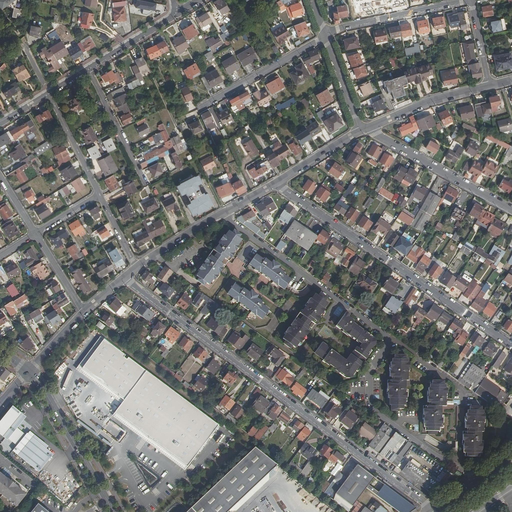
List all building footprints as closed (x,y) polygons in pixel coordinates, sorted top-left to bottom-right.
[(0,0),(0,4),(3,9),(6,7),(15,8),(13,17),(22,19),(24,10),(22,10),(23,4),(20,4),(21,0),(19,0),(0,0)] [(156,3),(138,0),(135,0),(134,7),(143,8),(142,13),(147,14),(157,9),(156,3)] [(223,0),(216,0),(215,1),(222,13),(230,9),(223,0)] [(356,0),(357,1),(362,0),(363,0),(365,10),(372,8),(372,5),(377,4),(378,7),(392,4),(391,0),(356,0)] [(112,3),(115,21),(124,20),(122,6),(124,6),(127,6),(127,1),(112,3)] [(304,13),(300,2),(290,5),(294,16),(304,13)] [(280,7),(276,9),(278,13),(287,7),(285,4),(280,7)] [(482,6),(484,16),(494,14),(492,4),(482,6)] [(346,5),(338,7),(339,16),(349,15),(346,5)] [(94,13),(83,11),(80,27),(86,28),(89,28),(90,21),(91,19),(92,19),(94,13)] [(196,18),(202,28),(213,21),(207,11),(196,18)] [(458,12),(458,13),(461,25),(461,29),(467,28),(465,19),(464,19),(462,11),(458,12)] [(449,15),(452,27),(461,25),(458,13),(449,15)] [(433,18),(435,28),(447,26),(445,15),(433,18)] [(280,44),(285,41),(284,39),(283,38),(286,36),(290,33),(287,28),(281,17),(278,19),(282,26),(273,31),(280,44)] [(427,19),(417,21),(419,33),(429,31),(427,19)] [(501,19),(491,21),(493,32),(503,30),(501,19)] [(300,36),(309,32),(306,21),(296,25),(300,36)] [(410,23),(400,25),(402,35),(402,36),(412,34),(410,23)] [(199,32),(193,24),(183,29),(188,38),(199,32)] [(40,27),(31,25),(29,34),(38,36),(40,27)] [(389,27),(391,37),(402,35),(400,25),(389,27)] [(386,28),(373,30),(375,38),(387,35),(386,28)] [(100,33),(98,37),(107,41),(109,37),(100,33)] [(184,35),(173,41),(178,51),(184,48),(190,46),(184,35)] [(357,36),(349,38),(351,48),(359,46),(357,36)] [(82,42),(78,44),(79,45),(79,46),(83,53),(96,45),(91,37),(85,40),(86,42),(82,44),(82,42)] [(210,38),(207,41),(212,49),(214,52),(217,50),(215,47),(223,42),(221,38),(216,40),(214,37),(211,39),(210,38)] [(464,42),(466,51),(469,64),(471,64),(476,63),(475,58),(476,58),(473,44),(474,44),(473,40),(464,42)] [(62,41),(50,49),(51,50),(56,59),(69,52),(62,41)] [(164,41),(157,45),(161,53),(169,50),(164,41)] [(416,47),(405,49),(406,55),(413,53),(420,50),(419,43),(415,44),(416,47)] [(4,49),(0,44),(0,62),(11,53),(6,47),(4,49)] [(146,49),(151,58),(161,53),(157,45),(157,44),(146,49)] [(69,52),(74,59),(83,53),(79,46),(79,45),(69,52)] [(46,69),(49,74),(57,70),(56,68),(60,66),(56,59),(51,50),(48,52),(45,46),(40,49),(41,51),(38,53),(42,58),(46,56),(52,66),(46,69)] [(251,47),(237,55),(243,66),(248,63),(247,62),(256,57),(251,47)] [(309,52),(311,56),(305,60),(309,68),(312,66),(310,62),(320,56),(316,48),(309,52)] [(205,54),(209,60),(216,56),(215,54),(214,52),(212,49),(205,54)] [(359,52),(349,56),(353,68),(354,67),(363,64),(359,52)] [(241,67),(233,54),(222,61),(230,74),(241,67)] [(511,63),(510,54),(495,57),(498,69),(511,66),(511,63)] [(134,58),(137,64),(141,73),(148,70),(142,56),(138,58),(137,56),(134,58)] [(184,69),(189,78),(193,76),(192,74),(200,70),(196,62),(184,69)] [(471,64),(473,76),(482,74),(480,62),(476,63),(471,64)] [(299,65),(301,67),(292,73),(297,82),(309,75),(302,63),(299,65)] [(431,63),(418,67),(422,79),(428,77),(427,75),(434,73),(431,63)] [(140,84),(138,79),(143,77),(141,73),(137,64),(132,66),(136,76),(126,81),(130,89),(140,84)] [(358,76),(367,72),(363,64),(354,67),(358,76)] [(12,70),(19,82),(25,78),(26,79),(30,77),(30,75),(24,65),(19,67),(18,66),(12,70)] [(416,80),(417,83),(423,81),(422,79),(418,67),(409,70),(409,71),(405,72),(406,74),(384,81),(388,91),(392,90),(395,97),(406,93),(403,84),(408,83),(408,82),(416,80)] [(444,76),(445,84),(459,82),(457,74),(455,67),(450,69),(451,75),(444,76)] [(217,69),(205,75),(209,82),(211,86),(222,80),(217,69)] [(110,83),(116,79),(111,70),(102,75),(105,81),(108,79),(110,83)] [(212,88),(209,82),(205,75),(202,77),(209,90),(212,88)] [(271,81),(267,84),(272,92),(284,86),(279,76),(278,77),(277,75),(269,79),(271,81)] [(374,90),(370,80),(360,84),(364,95),(374,90)] [(4,93),(7,98),(21,89),(16,82),(8,87),(9,89),(4,93)] [(183,92),(179,93),(183,102),(187,101),(194,98),(188,85),(181,88),(183,92)] [(122,86),(111,92),(114,98),(125,92),(122,86)] [(327,88),(317,94),(323,104),(333,98),(327,88)] [(259,89),(253,92),(260,105),(272,98),(267,90),(261,93),(259,89)] [(247,90),(239,95),(242,100),(250,95),(247,90)] [(120,110),(122,108),(124,113),(125,112),(129,110),(130,110),(125,100),(128,98),(125,92),(114,98),(113,98),(120,110)] [(374,102),(373,103),(373,104),(375,108),(376,111),(386,107),(382,99),(385,97),(383,92),(371,98),(374,102)] [(230,100),(233,105),(242,100),(239,95),(230,100)] [(489,97),(491,102),(493,111),(499,109),(498,104),(501,104),(499,95),(489,97)] [(83,106),(78,96),(73,99),(74,101),(68,104),(72,112),(83,106)] [(281,104),(280,102),(276,105),(279,111),(281,111),(293,104),(297,101),(295,96),(281,104)] [(301,100),(304,105),(309,102),(306,97),(301,100)] [(486,101),(475,103),(478,116),(485,114),(485,112),(493,111),(491,102),(486,103),(486,101)] [(472,104),(460,107),(462,118),(474,115),(472,104)] [(228,108),(217,114),(222,122),(226,120),(228,125),(235,121),(228,108)] [(322,109),(316,113),(319,118),(325,114),(322,109)] [(52,119),(47,110),(35,116),(39,122),(46,118),(47,121),(52,119)] [(129,113),(130,112),(129,110),(125,112),(127,114),(125,115),(125,114),(120,116),(125,124),(129,122),(128,120),(132,118),(129,113)] [(209,110),(201,114),(208,130),(217,126),(209,110)] [(429,115),(427,110),(415,115),(417,120),(429,115)] [(453,121),(448,110),(439,114),(445,125),(453,121)] [(343,125),(336,114),(324,121),(331,131),(333,129),(334,131),(337,129),(336,128),(337,127),(338,128),(343,125)] [(422,130),(436,124),(432,114),(417,120),(422,130)] [(400,127),(403,134),(420,127),(414,115),(410,116),(412,122),(406,124),(405,122),(402,123),(403,126),(400,127)] [(262,121),(265,126),(272,121),(270,117),(262,121)] [(511,119),(511,118),(498,121),(501,132),(511,129),(511,119)] [(31,119),(20,126),(24,132),(28,140),(36,134),(34,131),(37,129),(31,119)] [(202,128),(198,119),(189,123),(193,132),(202,128)] [(323,129),(316,119),(306,126),(308,129),(312,136),(323,129)] [(464,126),(474,131),(476,127),(464,122),(462,127),(464,127),(464,126)] [(149,131),(145,124),(136,128),(140,136),(149,131)] [(19,125),(9,132),(13,138),(14,140),(18,137),(17,136),(24,132),(20,126),(19,125)] [(242,125),(236,128),(239,134),(245,131),(242,125)] [(81,130),(85,137),(86,140),(85,141),(87,144),(97,139),(90,126),(81,130)] [(156,143),(163,139),(169,149),(174,146),(171,139),(170,139),(164,128),(161,130),(152,135),(156,143)] [(308,129),(296,136),(301,145),(313,137),(312,136),(308,129)] [(0,146),(5,143),(13,138),(9,132),(6,134),(6,133),(0,136),(0,135),(0,146)] [(99,144),(103,142),(108,152),(115,148),(108,134),(97,139),(99,144)] [(174,137),(171,139),(174,146),(176,149),(183,146),(184,147),(189,145),(187,141),(183,143),(179,134),(174,137)] [(491,142),(508,149),(510,145),(487,135),(484,142),(490,145),(491,142)] [(260,152),(252,139),(244,144),(250,154),(250,153),(252,157),(260,152)] [(48,143),(47,140),(33,149),(37,156),(51,147),(48,143)] [(440,144),(431,140),(427,148),(436,152),(440,144)] [(295,142),(294,141),(290,144),(296,155),(303,150),(297,141),(295,142)] [(474,155),(480,145),(471,141),(466,150),(474,155)] [(285,142),(273,150),(275,153),(279,159),(291,152),(285,142)] [(15,146),(17,149),(11,153),(13,157),(15,160),(26,154),(19,144),(15,146)] [(379,160),(379,159),(380,159),(386,149),(383,147),(382,148),(374,144),(369,153),(377,158),(377,159),(379,160)] [(58,161),(56,161),(58,166),(70,159),(63,145),(58,147),(58,146),(52,149),(58,161)] [(456,162),(459,157),(460,158),(465,148),(459,145),(455,152),(451,149),(447,157),(456,162)] [(91,148),(88,149),(93,159),(100,155),(95,146),(92,147),(92,146),(91,147),(91,148)] [(175,161),(174,161),(177,169),(183,165),(176,149),(174,146),(169,149),(175,161)] [(158,148),(144,155),(146,160),(147,160),(151,158),(161,153),(158,148)] [(165,151),(161,153),(151,158),(152,160),(153,159),(154,161),(160,158),(160,159),(164,157),(164,156),(166,155),(165,151)] [(347,162),(356,169),(363,158),(361,157),(354,151),(347,162)] [(267,157),(268,159),(272,166),(273,167),(281,163),(279,159),(275,153),(267,157)] [(385,153),(380,162),(389,167),(394,158),(385,153)] [(217,164),(211,154),(201,160),(206,170),(217,164)] [(110,155),(100,160),(105,169),(103,170),(105,175),(117,169),(110,155)] [(28,157),(19,162),(21,165),(25,163),(28,161),(30,160),(28,157)] [(249,170),(254,177),(272,166),(268,159),(263,162),(265,164),(262,166),(260,164),(249,170)] [(369,160),(368,162),(376,167),(378,164),(372,159),(370,161),(369,160)] [(488,159),(485,165),(482,171),(493,178),(500,165),(488,159)] [(476,160),(469,171),(476,175),(479,177),(482,171),(485,165),(476,160)] [(468,161),(464,168),(468,171),(472,163),(468,161)] [(344,169),(335,162),(329,171),(338,178),(344,169)] [(21,170),(27,166),(25,163),(21,165),(7,174),(9,176),(16,172),(22,181),(27,178),(21,170)] [(148,167),(153,178),(162,174),(157,163),(148,167)] [(224,164),(228,173),(232,181),(238,178),(236,175),(233,177),(227,163),(224,164)] [(72,165),(61,171),(66,181),(77,175),(72,165)] [(400,166),(394,177),(402,182),(404,178),(409,170),(400,166)] [(410,168),(409,170),(404,178),(412,182),(418,172),(410,168)] [(113,174),(104,179),(110,190),(122,184),(125,183),(123,179),(117,182),(113,174)] [(194,176),(189,178),(204,211),(210,207),(209,206),(214,203),(208,192),(205,193),(204,192),(202,193),(198,184),(202,182),(198,174),(195,176),(195,175),(194,176)] [(77,192),(85,187),(79,176),(70,182),(77,192)] [(511,179),(506,176),(500,186),(510,192),(511,188),(511,179)] [(387,179),(383,177),(376,190),(379,193),(381,189),(387,179)] [(192,202),(188,204),(193,214),(197,212),(198,214),(204,211),(189,178),(181,182),(180,183),(181,184),(178,185),(182,194),(186,192),(192,202)] [(125,183),(122,184),(129,195),(130,195),(138,190),(132,179),(125,183)] [(233,184),(239,194),(246,189),(240,179),(233,184)] [(317,185),(309,180),(303,188),(311,194),(317,185)] [(217,187),(221,195),(235,189),(232,181),(217,187)] [(321,187),(316,195),(320,198),(321,199),(325,201),(330,193),(323,188),(325,186),(323,184),(321,187)] [(352,184),(343,196),(347,198),(355,186),(352,184)] [(428,190),(418,184),(410,197),(404,208),(409,211),(411,207),(409,206),(414,199),(415,197),(421,200),(422,200),(428,190)] [(65,194),(70,191),(66,185),(61,188),(65,194)] [(447,192),(446,191),(442,199),(439,204),(441,205),(443,202),(445,198),(452,202),(453,202),(459,192),(450,187),(447,192)] [(35,195),(31,188),(24,192),(30,202),(34,199),(32,196),(35,195)] [(379,193),(392,201),(394,197),(381,189),(379,193)] [(442,199),(429,192),(421,208),(417,216),(429,223),(432,218),(439,204),(442,199)] [(394,197),(392,201),(404,208),(410,197),(405,195),(404,197),(396,193),(394,197)] [(49,195),(45,198),(39,201),(35,204),(37,207),(51,199),(49,195)] [(153,197),(141,203),(143,206),(155,200),(153,197)] [(174,208),(175,210),(179,208),(174,197),(164,202),(169,211),(174,208)] [(270,197),(256,206),(262,214),(263,213),(265,215),(266,216),(269,212),(277,207),(270,197)] [(371,197),(365,205),(368,208),(375,200),(371,197)] [(158,206),(155,200),(143,206),(146,212),(158,206)] [(334,208),(343,214),(349,206),(340,200),(334,208)] [(134,214),(127,201),(117,206),(124,220),(134,214)] [(0,212),(1,212),(6,221),(11,218),(14,217),(13,215),(14,214),(7,204),(6,205),(4,203),(0,205),(0,212)] [(476,203),(470,214),(479,218),(483,210),(485,208),(476,203)] [(44,205),(36,210),(41,218),(50,212),(49,209),(47,210),(44,205)] [(100,210),(98,205),(90,210),(94,217),(99,214),(98,211),(100,210)] [(286,210),(285,209),(280,215),(290,221),(294,215),(295,216),(298,212),(289,205),(286,210)] [(421,208),(418,206),(413,214),(417,216),(421,208)] [(346,216),(354,222),(360,213),(352,207),(346,216)] [(461,220),(465,213),(456,208),(453,215),(461,220)] [(404,209),(402,212),(414,219),(417,216),(413,214),(404,209)] [(243,216),(246,220),(244,224),(264,238),(266,234),(251,224),(252,221),(257,218),(255,215),(256,215),(253,210),(243,216)] [(483,210),(479,218),(475,225),(487,231),(494,219),(495,217),(495,216),(487,212),(483,210)] [(402,212),(393,226),(386,236),(382,242),(385,244),(389,237),(390,238),(387,242),(394,247),(401,238),(400,237),(406,227),(408,228),(410,226),(414,219),(402,212)] [(82,216),(79,218),(85,227),(87,226),(85,221),(82,216)] [(414,219),(410,226),(422,233),(429,223),(417,216),(414,219)] [(358,225),(368,231),(373,223),(364,217),(358,225)] [(393,226),(381,217),(372,230),(377,234),(379,231),(386,236),(393,226)] [(14,221),(13,221),(11,218),(6,221),(0,225),(3,231),(4,231),(9,238),(20,231),(14,221)] [(429,223),(440,231),(444,224),(432,218),(429,223)] [(147,223),(144,224),(147,231),(149,235),(151,239),(167,231),(161,219),(148,226),(147,223)] [(506,225),(494,219),(487,231),(486,232),(498,239),(506,225)] [(83,229),(78,220),(69,225),(75,235),(83,229)] [(269,220),(265,223),(269,230),(273,226),(269,220)] [(294,221),(286,233),(297,241),(306,228),(294,221)] [(109,233),(104,225),(92,232),(93,235),(99,232),(102,237),(109,233)] [(67,233),(63,227),(50,236),(56,247),(62,243),(60,239),(67,233)] [(318,236),(306,228),(297,241),(309,249),(317,238),(318,236)] [(219,242),(220,243),(217,247),(215,250),(218,252),(224,257),(226,258),(228,255),(230,257),(234,252),(232,250),(234,248),(235,249),(237,247),(239,244),(237,242),(241,237),(239,236),(241,233),(234,229),(232,231),(230,229),(226,235),(223,234),(219,239),(221,240),(219,242)] [(324,230),(321,234),(320,233),(318,236),(317,238),(325,244),(332,235),(331,234),(332,233),(328,231),(327,232),(324,230)] [(147,231),(135,237),(138,243),(149,235),(147,231)] [(462,234),(456,231),(452,238),(458,241),(462,234)] [(151,239),(149,235),(138,243),(139,246),(144,244),(144,243),(151,239)] [(345,245),(334,237),(325,250),(337,258),(345,245)] [(402,237),(394,248),(407,256),(414,245),(402,237)] [(464,245),(470,249),(472,250),(474,245),(467,241),(464,245)] [(75,243),(67,248),(73,258),(74,259),(79,257),(80,259),(83,256),(85,255),(82,251),(79,252),(78,250),(78,249),(75,243)] [(464,245),(461,250),(466,254),(470,249),(464,245)] [(506,252),(494,245),(487,259),(487,260),(498,266),(506,252)] [(345,250),(349,253),(343,262),(347,266),(354,256),(354,255),(356,252),(347,246),(345,250)] [(412,250),(408,257),(418,264),(425,255),(427,251),(420,247),(416,253),(412,250)] [(25,260),(21,263),(24,268),(39,259),(32,248),(28,250),(28,251),(26,252),(30,260),(26,263),(25,260)] [(124,262),(116,248),(108,253),(117,266),(124,262)] [(218,252),(214,257),(221,261),(224,257),(218,252)] [(255,267),(255,268),(259,271),(260,271),(261,269),(264,271),(266,268),(270,271),(273,274),(272,277),(274,279),(273,280),(273,281),(278,285),(278,284),(284,288),(290,278),(284,274),(283,273),(284,271),(278,267),(280,265),(273,260),(271,262),(265,257),(264,259),(262,258),(255,253),(249,263),(255,267)] [(196,275),(199,278),(197,280),(203,285),(205,282),(208,284),(212,278),(213,280),(216,277),(217,274),(215,273),(217,271),(219,272),(223,267),(221,265),(223,263),(221,261),(214,257),(211,255),(206,262),(204,265),(202,264),(199,268),(201,270),(196,275)] [(432,260),(425,255),(418,264),(418,265),(419,265),(416,269),(423,273),(427,267),(431,269),(435,264),(438,260),(438,259),(434,256),(432,260)] [(358,257),(350,269),(358,275),(366,263),(358,257)] [(111,270),(110,269),(115,267),(110,258),(94,267),(99,277),(111,270)] [(313,259),(309,264),(313,267),(317,262),(313,259)] [(438,260),(435,264),(441,268),(444,264),(438,260)] [(41,261),(31,268),(34,273),(36,272),(40,279),(49,274),(47,271),(48,270),(46,267),(45,267),(41,261)] [(13,263),(10,265),(4,268),(10,276),(21,270),(16,262),(13,263)] [(435,264),(431,269),(428,274),(436,279),(440,274),(441,275),(444,270),(441,268),(435,264)] [(1,265),(0,265),(0,271),(3,277),(4,279),(5,280),(9,277),(1,265)] [(173,271),(165,266),(157,277),(164,282),(165,282),(173,271)] [(78,267),(71,272),(77,283),(84,293),(91,288),(85,278),(78,267)] [(149,281),(153,284),(155,281),(151,278),(153,276),(146,271),(142,277),(148,281),(149,281)] [(332,276),(327,272),(322,280),(327,284),(332,276)] [(449,273),(442,283),(448,287),(451,289),(453,286),(458,279),(449,273)] [(363,274),(358,282),(366,287),(371,280),(363,274)] [(395,278),(390,275),(383,286),(394,293),(400,284),(394,279),(395,278)] [(460,275),(458,279),(453,286),(464,293),(468,287),(471,283),(460,275)] [(55,280),(52,276),(51,277),(46,280),(50,287),(48,289),(52,294),(61,289),(55,280)] [(470,288),(465,296),(474,302),(483,289),(476,284),(478,282),(473,279),(471,283),(468,287),(470,288)] [(377,283),(371,280),(366,287),(372,291),(377,283)] [(10,285),(16,294),(19,292),(13,282),(10,285)] [(159,289),(168,296),(174,289),(165,282),(164,282),(159,289)] [(256,313),(263,318),(269,309),(263,304),(261,303),(263,302),(257,298),(256,297),(249,292),(248,291),(243,288),(242,289),(241,288),(234,283),(228,293),(234,297),(234,298),(236,300),(237,299),(252,310),(251,311),(256,314),(256,313)] [(336,284),(333,288),(339,292),(341,288),(336,284)] [(290,286),(286,290),(292,294),(295,290),(290,286)] [(489,289),(486,286),(481,293),(485,295),(489,289)] [(416,300),(419,296),(418,295),(416,293),(418,290),(415,288),(407,299),(406,300),(403,305),(408,309),(409,306),(408,304),(409,302),(413,298),(416,300)] [(207,301),(200,311),(206,315),(215,302),(214,300),(200,290),(191,302),(191,303),(194,305),(200,296),(207,301)] [(62,304),(68,300),(63,292),(51,300),(56,309),(63,305),(62,304)] [(308,303),(306,305),(303,309),(301,313),(304,314),(311,320),(312,321),(314,318),(317,320),(320,316),(319,315),(321,312),(322,313),(324,310),(326,308),(324,307),(328,301),(325,299),(327,296),(321,292),(319,295),(316,292),(312,298),(310,296),(306,302),(308,303)] [(13,301),(13,300),(5,305),(11,315),(16,311),(15,309),(13,306),(23,300),(26,297),(24,294),(13,301)] [(178,301),(177,302),(186,309),(191,303),(191,302),(184,297),(186,295),(184,294),(182,295),(178,301)] [(388,301),(385,306),(392,311),(391,313),(394,316),(404,301),(402,299),(401,300),(393,295),(388,301)] [(485,304),(487,301),(482,298),(481,301),(477,298),(472,306),(480,312),(485,304)] [(115,299),(110,305),(105,302),(102,304),(108,308),(110,306),(121,315),(126,307),(115,299)] [(13,306),(15,309),(24,303),(23,300),(13,306)] [(139,302),(133,309),(137,313),(138,312),(149,320),(154,313),(139,302)] [(359,302),(357,305),(365,312),(368,308),(368,307),(364,304),(363,304),(359,302)] [(428,311),(427,313),(426,316),(433,321),(435,318),(436,319),(442,311),(433,305),(429,312),(428,311)] [(494,313),(497,309),(493,307),(493,308),(488,305),(484,311),(492,317),(495,313),(494,313)] [(338,306),(334,313),(340,317),(344,310),(338,306)] [(39,307),(31,313),(31,314),(28,315),(31,319),(32,318),(34,321),(43,315),(42,314),(43,314),(39,307)] [(420,307),(415,314),(423,320),(426,316),(427,313),(420,307)] [(56,310),(44,317),(47,324),(51,322),(53,324),(62,319),(56,310)] [(337,323),(340,326),(343,328),(344,327),(342,325),(346,319),(345,319),(348,315),(350,313),(346,310),(337,323)] [(106,312),(100,319),(109,326),(115,319),(106,312)] [(449,321),(450,322),(453,318),(444,312),(439,320),(442,322),(444,318),(445,318),(443,322),(447,324),(449,321)] [(2,313),(0,313),(0,327),(8,322),(2,313)] [(304,314),(300,319),(307,324),(311,320),(304,314)] [(350,335),(351,334),(360,341),(362,342),(359,347),(357,345),(354,349),(366,357),(368,354),(367,353),(370,348),(374,344),(375,343),(376,339),(374,337),(372,337),(362,330),(363,329),(353,322),(354,320),(348,315),(345,319),(346,319),(342,325),(344,327),(343,328),(346,330),(346,331),(350,335)] [(207,325),(216,331),(223,336),(228,330),(216,321),(217,319),(214,316),(207,325)] [(300,341),(301,342),(303,339),(304,338),(303,338),(305,335),(306,335),(309,330),(307,328),(309,326),(307,324),(300,319),(298,318),(293,325),(291,328),(289,327),(286,331),(287,332),(286,334),(283,338),(286,340),(284,343),(290,347),(292,344),(295,346),(300,341)] [(456,319),(451,326),(457,331),(455,334),(458,336),(462,330),(465,326),(456,319)] [(102,329),(105,325),(100,321),(97,324),(102,329)] [(166,327),(159,322),(151,332),(156,336),(158,333),(160,335),(166,327)] [(171,326),(165,334),(170,338),(173,340),(179,333),(171,326)] [(236,330),(228,340),(241,349),(250,337),(245,334),(244,336),(236,330)] [(469,335),(462,330),(458,336),(455,340),(463,345),(469,335)] [(140,333),(136,339),(140,342),(142,339),(144,337),(144,336),(140,333)] [(476,347),(475,349),(478,351),(481,345),(485,340),(481,336),(478,335),(476,333),(471,341),(475,343),(474,346),(476,347)] [(31,339),(31,340),(28,337),(20,344),(28,351),(34,345),(31,342),(32,341),(31,339)] [(193,344),(185,337),(179,345),(187,351),(193,344)] [(104,338),(81,367),(123,400),(114,412),(186,467),(217,425),(104,338)] [(493,357),(498,348),(485,340),(481,345),(486,348),(484,351),(493,357)] [(353,375),(352,373),(355,369),(359,364),(358,363),(361,360),(352,353),(347,359),(344,363),(341,361),(344,357),(337,353),(337,354),(334,352),(335,351),(331,348),(330,346),(326,352),(322,349),(326,343),(324,342),(316,352),(324,358),(326,360),(325,361),(329,364),(330,363),(336,368),(335,368),(339,371),(340,370),(347,375),(347,376),(350,377),(353,375)] [(471,346),(468,343),(461,353),(464,356),(469,350),(470,351),(471,349),(472,348),(470,347),(471,346)] [(253,344),(246,352),(252,357),(256,360),(263,352),(253,344)] [(164,352),(162,355),(165,357),(170,351),(162,345),(160,349),(164,352)] [(270,353),(276,358),(273,362),(278,366),(286,355),(275,347),(270,353)] [(200,348),(194,355),(206,364),(212,356),(200,348)] [(354,349),(352,353),(361,360),(358,363),(359,364),(360,365),(363,361),(366,357),(354,349)] [(507,355),(503,351),(495,363),(494,363),(499,366),(507,355)] [(391,366),(392,366),(392,369),(390,369),(390,375),(396,375),(397,374),(402,374),(402,373),(403,373),(403,374),(406,374),(406,369),(408,369),(408,366),(410,366),(410,361),(408,360),(408,357),(406,357),(395,357),(393,357),(393,360),(391,360),(391,363),(391,366)] [(207,367),(215,373),(220,366),(213,360),(207,367)] [(470,362),(461,376),(458,379),(468,386),(471,389),(473,390),(475,391),(482,381),(479,380),(485,372),(481,369),(470,362)] [(161,363),(160,365),(174,376),(176,374),(161,363)] [(2,366),(0,367),(0,377),(3,380),(10,372),(2,366)] [(283,370),(280,368),(275,374),(278,376),(283,370)] [(283,370),(278,376),(291,386),(296,379),(283,370)] [(228,373),(223,379),(232,385),(238,378),(234,375),(233,376),(228,373)] [(209,382),(203,377),(199,374),(195,379),(198,381),(195,385),(202,391),(209,382)] [(482,381),(475,391),(499,409),(508,394),(485,377),(482,381)] [(429,390),(429,392),(429,395),(427,395),(427,401),(434,401),(434,399),(439,399),(439,398),(441,398),(441,399),(443,399),(444,395),(445,395),(445,392),(447,392),(447,386),(445,386),(446,383),(444,383),(444,380),(440,380),(440,379),(437,379),(436,380),(433,380),(433,383),(431,383),(430,386),(429,386),(429,390)] [(392,403),(392,409),(397,409),(399,409),(399,407),(403,407),(404,404),(405,404),(405,397),(408,397),(408,393),(408,391),(406,391),(406,388),(404,388),(404,383),(401,383),(401,384),(399,384),(399,383),(394,383),(394,382),(387,382),(387,388),(389,388),(389,391),(388,391),(388,392),(388,396),(391,396),(390,403),(392,403)] [(298,393),(303,396),(307,390),(297,383),(292,389),(295,391),(294,393),(297,395),(298,393)] [(262,391),(258,388),(252,396),(256,399),(262,391)] [(313,388),(307,396),(323,407),(330,397),(321,390),(319,393),(313,388)] [(79,406),(89,415),(96,408),(89,401),(96,394),(94,391),(79,406)] [(235,402),(226,395),(221,402),(230,408),(235,402)] [(271,403),(259,395),(252,405),(263,413),(265,411),(271,403)] [(271,403),(265,411),(276,419),(279,415),(278,415),(282,409),(272,401),(271,403)] [(341,409),(332,402),(325,410),(332,415),(331,415),(335,418),(341,409)] [(427,404),(423,404),(423,408),(430,408),(430,409),(435,409),(435,410),(437,410),(439,410),(439,413),(442,413),(442,409),(442,405),(435,405),(427,404)] [(240,419),(240,418),(241,419),(247,412),(238,405),(232,413),(240,419)] [(13,406),(0,422),(0,432),(6,437),(7,436),(18,444),(13,449),(37,468),(51,451),(26,431),(25,433),(15,425),(24,414),(13,406)] [(466,416),(466,419),(467,419),(467,421),(465,421),(464,427),(472,428),(472,426),(477,426),(477,425),(479,425),(479,426),(481,426),(482,422),(483,422),(484,419),(485,419),(485,413),(484,413),(484,410),(481,410),(482,407),(471,406),(470,409),(468,410),(467,412),(466,412),(466,416)] [(426,430),(427,430),(427,433),(427,435),(431,435),(435,435),(435,433),(439,433),(439,430),(440,430),(441,423),(443,423),(443,419),(443,417),(442,417),(442,413),(439,413),(439,410),(437,410),(435,410),(435,409),(430,409),(430,408),(423,408),(423,414),(425,414),(425,416),(424,416),(424,418),(424,422),(426,423),(426,430)] [(359,417),(350,410),(342,421),(351,428),(359,417)] [(283,412),(279,418),(286,423),(291,418),(283,412)] [(228,413),(226,416),(237,424),(239,422),(228,413)] [(95,422),(104,428),(108,421),(99,416),(95,422)] [(304,425),(298,420),(293,426),(298,431),(300,428),(301,429),(304,425)] [(277,421),(272,427),(275,430),(280,423),(277,421)] [(117,432),(121,426),(114,422),(111,428),(117,432)] [(366,422),(359,430),(372,440),(378,431),(366,422)] [(385,423),(369,445),(380,453),(393,435),(396,431),(385,423)] [(260,433),(259,434),(263,436),(268,430),(264,426),(259,432),(260,433)] [(302,431),(301,431),(297,436),(303,440),(307,435),(308,436),(311,431),(305,427),(302,431)] [(217,431),(215,437),(217,437),(216,441),(221,443),(224,434),(217,431)] [(464,431),(463,431),(463,434),(470,434),(470,435),(475,436),(475,437),(477,437),(477,436),(479,436),(479,440),(482,440),(482,431),(464,431)] [(393,436),(393,435),(380,453),(397,466),(404,456),(413,444),(396,432),(393,436)] [(481,449),(483,449),(483,445),(483,444),(482,444),(482,440),(479,440),(479,436),(477,436),(477,437),(475,437),(475,436),(470,435),(470,434),(463,434),(463,440),(464,440),(464,443),(464,445),(463,449),(466,449),(465,456),(467,456),(466,461),(474,461),(474,460),(478,460),(479,455),(480,455),(481,449)] [(300,449),(304,452),(309,445),(305,442),(300,449)] [(334,450),(325,444),(320,451),(328,458),(334,450)] [(317,451),(310,445),(309,445),(304,452),(304,453),(303,454),(310,460),(313,455),(317,451)] [(226,511),(276,464),(254,447),(185,511),(226,511)] [(345,458),(335,450),(320,470),(326,474),(336,461),(340,464),(342,462),(343,462),(345,458)] [(310,460),(305,466),(300,473),(306,477),(314,467),(312,465),(317,458),(313,455),(310,460)] [(289,464),(300,472),(300,473),(305,466),(301,463),(298,467),(291,461),(289,464)] [(431,491),(435,485),(438,487),(442,484),(411,461),(403,471),(431,491)] [(375,477),(358,464),(333,498),(336,500),(349,511),(357,500),(358,500),(367,487),(369,485),(375,477)] [(0,471),(0,490),(17,505),(27,493),(18,486),(18,485),(9,477),(8,478),(0,471)] [(444,484),(450,476),(445,473),(439,481),(444,484)] [(331,483),(327,480),(321,489),(325,492),(331,483)] [(377,494),(400,511),(410,511),(417,508),(399,495),(385,484),(379,492),(377,494)] [(369,485),(367,487),(377,494),(379,492),(369,485)] [(375,499),(368,508),(373,511),(391,511),(381,504),(381,503),(375,499)] [(48,511),(38,503),(31,511),(48,511)]
